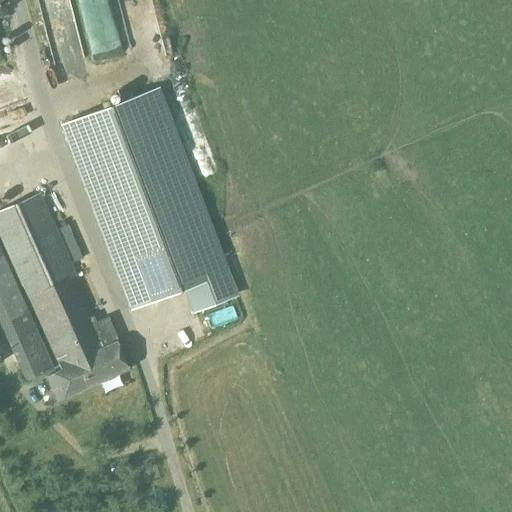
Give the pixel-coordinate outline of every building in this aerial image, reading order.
[(36,0),(58,86),(87,79),(66,0),(36,0)] [(114,59),(102,0),(76,0),(89,64),(114,59)] [(120,0),(135,68),(159,63),(146,0),(120,0)] [(84,121),(152,301),(187,288),(195,312),(237,297),(159,92),(84,121)] [(0,212),(0,236),(29,299),(77,277),(41,194),(0,212)] [(54,370),(0,254),(0,327),(26,382),(54,370)] [(96,323),(77,279),(31,299),(62,371),(46,378),(57,402),(128,370),(117,344),(120,343),(109,318),(96,323)]
